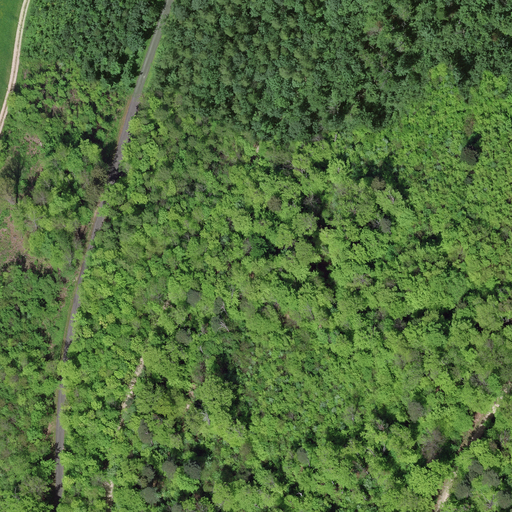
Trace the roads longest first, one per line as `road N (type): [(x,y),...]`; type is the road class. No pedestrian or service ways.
road 1 (track): [(365,0),(271,107),(199,210),(136,355),(117,440),(114,511)]
road 2 (unclassified): [(165,0),(73,329),(61,511)]
road 3 (track): [(442,511),(474,435),(511,382)]
road 4 (track): [(31,0),(0,133)]
